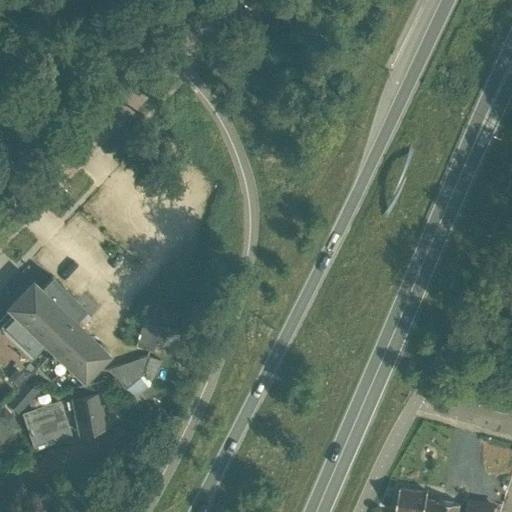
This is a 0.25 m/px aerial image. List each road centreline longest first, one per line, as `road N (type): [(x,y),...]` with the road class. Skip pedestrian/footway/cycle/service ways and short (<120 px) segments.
road 1 (primary): [(448,0),(197,511)]
road 2 (primary): [(316,511),(511,63)]
road 3 (unclassified): [(0,232),(227,0)]
road 4 (residential): [(0,484),(119,446)]
